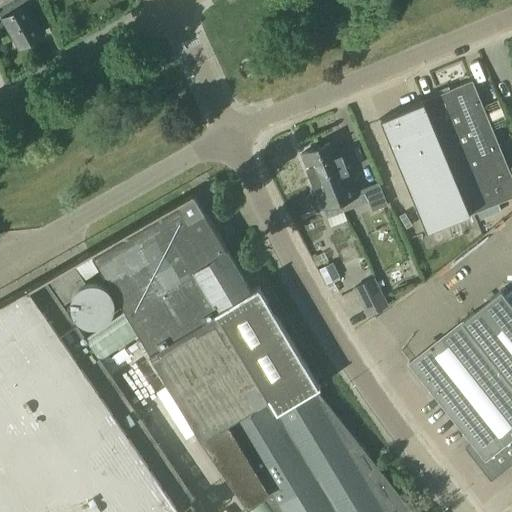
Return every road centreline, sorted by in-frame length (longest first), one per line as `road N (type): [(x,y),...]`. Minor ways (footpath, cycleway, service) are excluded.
road 1 (residential): [(461,511),(353,372),(229,137)]
road 2 (residential): [(229,137),(511,20)]
road 3 (residential): [(0,265),(229,137)]
road 4 (residential): [(0,103),(171,6)]
road 5 (residential): [(229,137),(171,6)]
